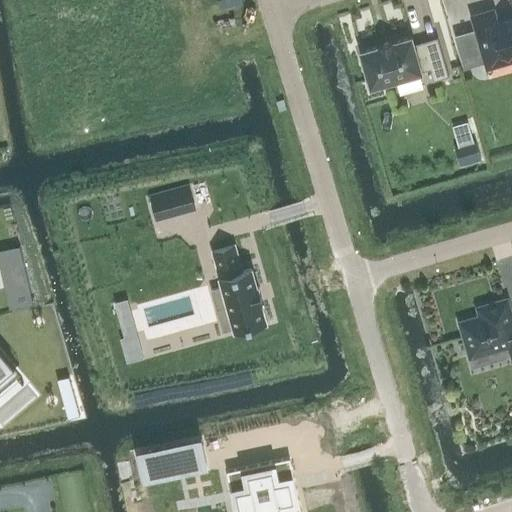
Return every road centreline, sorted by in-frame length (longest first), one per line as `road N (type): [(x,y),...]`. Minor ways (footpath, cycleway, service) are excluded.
road 1 (residential): [(354,277),(273,12)]
road 2 (residential): [(424,511),(354,277)]
road 3 (residential): [(511,232),(354,277)]
